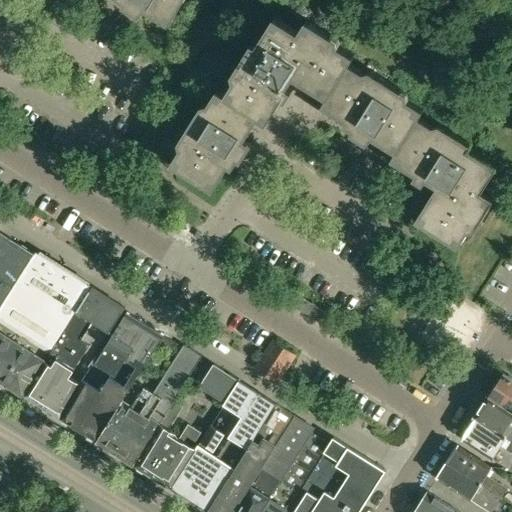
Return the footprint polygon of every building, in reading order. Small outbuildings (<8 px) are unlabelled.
[(0,0),(0,15),(5,8),(0,5),(0,0),(115,0),(141,16),(144,11),(169,27),(185,0),(0,0)] [(478,224),(495,198),(479,188),(485,178),(489,181),(499,165),(470,147),(473,143),(446,126),(442,134),(433,128),(435,124),(422,116),(427,107),(402,92),(404,88),(379,72),(374,80),(365,74),(367,70),(353,61),(358,52),(343,43),(340,48),(331,42),(336,34),(309,18),(299,34),(290,29),(293,25),(276,15),(258,44),(253,41),(237,67),(245,73),(239,82),(235,79),(226,94),(218,89),(204,113),(199,111),(183,137),(191,143),(186,152),(181,149),(171,164),(213,190),(228,166),(232,168),(249,141),(244,139),(259,115),(267,120),(282,96),(286,99),(293,89),(288,86),(295,75),(327,95),(322,103),(347,119),(344,123),(370,139),(372,136),(396,150),(391,158),(416,174),(413,178),(424,185),(427,180),(436,186),(415,220),(458,246),(468,231),(464,228),(470,219),(478,224)] [(0,251),(9,238),(4,234),(0,232),(0,251)] [(0,307),(34,254),(9,238),(0,251),(0,283),(1,284),(0,285),(0,307)] [(0,377),(14,386),(23,393),(45,360),(77,307),(91,286),(69,272),(36,251),(34,254),(0,307),(0,377)] [(81,339),(91,323),(107,334),(123,310),(125,307),(108,296),(91,286),(77,307),(45,360),(23,393),(59,416),(80,382),(70,376),(90,344),(81,339)] [(293,305),(310,316),(324,324),(330,314),(300,295),(293,305)] [(86,433),(95,439),(111,414),(112,415),(123,398),(135,379),(154,349),(164,335),(126,312),(89,370),(88,369),(83,378),(80,382),(59,416),(86,433)] [(178,344),(164,335),(154,349),(168,358),(178,344)] [(277,383),(279,379),(296,353),(272,339),(253,368),(277,383)] [(172,361),(153,391),(115,451),(134,463),(174,401),(199,359),(202,355),(198,353),(183,344),(182,346),(172,361)] [(225,401),(239,379),(213,363),(211,366),(200,385),(207,390),(225,401)] [(511,377),(505,373),(490,394),(511,409),(511,377)] [(97,440),(115,451),(153,391),(135,379),(123,398),(123,399),(97,440)] [(257,391),(240,380),(225,404),(243,415),(257,391)] [(212,464),(190,499),(209,511),(242,457),(276,403),(257,391),(243,415),(212,464)] [(511,428),(511,427),(511,409),(490,394),(476,415),(477,416),(478,417),(511,439),(511,428)] [(174,401),(134,463),(145,470),(150,473),(152,470),(164,450),(175,433),(176,431),(170,427),(183,407),(174,401)] [(242,457),(209,511),(211,511),(233,511),(240,500),(241,501),(279,441),(278,441),(294,415),(276,403),(242,457)] [(240,500),(233,511),(261,511),(263,509),(311,433),(314,427),(294,415),(278,441),(279,441),(241,501),(240,500)] [(477,416),(462,439),(492,458),(501,445),(511,452),(511,439),(478,417),(477,416)] [(171,487),(195,449),(192,447),(201,432),(195,427),(188,424),(169,453),(164,450),(150,473),(171,487)] [(195,449),(171,487),(190,499),(212,464),(206,460),(224,432),(211,424),(195,449)] [(285,511),(293,500),(329,444),(311,433),(263,509),(261,511),(285,511)] [(329,444),(293,500),(312,511),(311,511),(358,511),(385,469),(382,467),(372,461),(368,459),(333,437),(329,444)] [(458,445),(448,461),(502,496),(507,488),(486,474),(491,467),(458,445)] [(491,511),(496,504),(502,496),(448,461),(437,478),(470,500),(481,507),(488,511),(491,511)] [(459,511),(428,492),(418,507),(426,511),(459,511)] [(285,511),(311,511),(312,511),(293,500),(285,511)]
